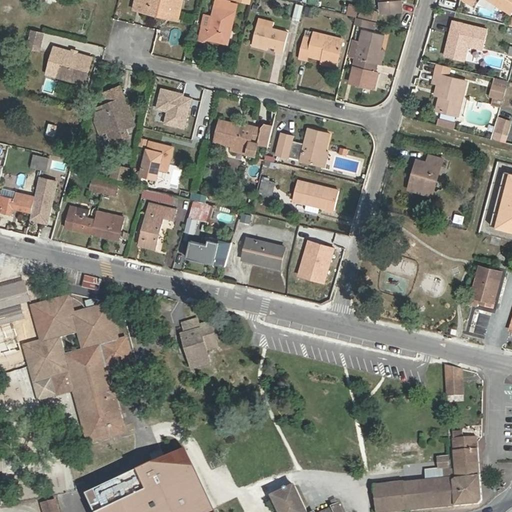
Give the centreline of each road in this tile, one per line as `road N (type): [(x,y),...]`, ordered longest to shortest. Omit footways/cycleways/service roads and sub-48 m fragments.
road 1 (residential): [(341,323),(0,244)]
road 2 (residential): [(394,124),(141,59),(136,40)]
road 3 (residential): [(341,323),(394,124)]
road 4 (residential): [(511,366),(341,323)]
road 5 (residential): [(394,124),(431,0)]
